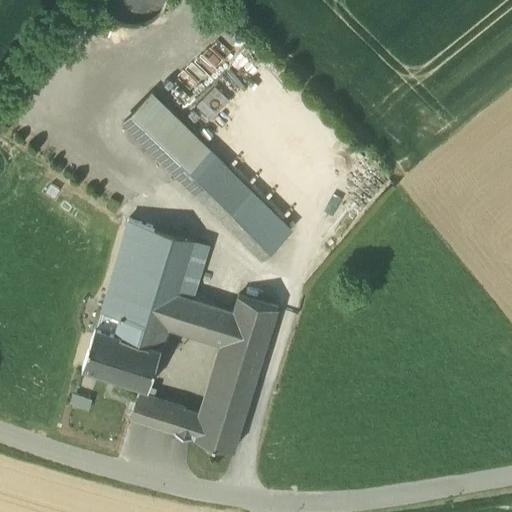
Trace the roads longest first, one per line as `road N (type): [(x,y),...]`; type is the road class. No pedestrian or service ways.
road 1 (unknown): [(216,490),(239,456),(305,200)]
road 2 (residential): [(273,500),(104,470),(0,435)]
road 3 (residential): [(511,478),(379,497),(273,500)]
